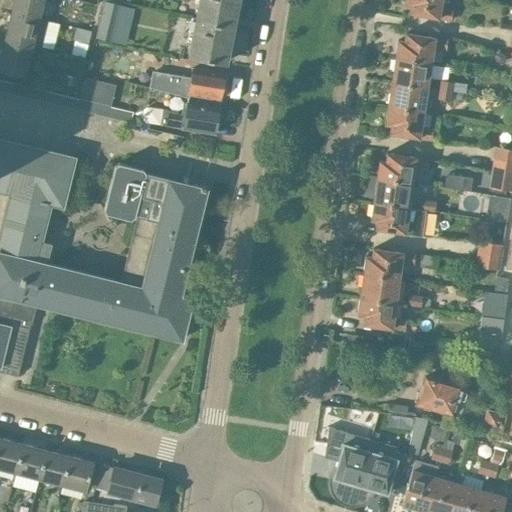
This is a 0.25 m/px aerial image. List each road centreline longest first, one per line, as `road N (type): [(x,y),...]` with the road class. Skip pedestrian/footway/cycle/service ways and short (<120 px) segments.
road 1 (tertiary): [(289,479),(360,0)]
road 2 (tertiary): [(276,0),(206,467)]
road 3 (residential): [(206,467),(0,409)]
